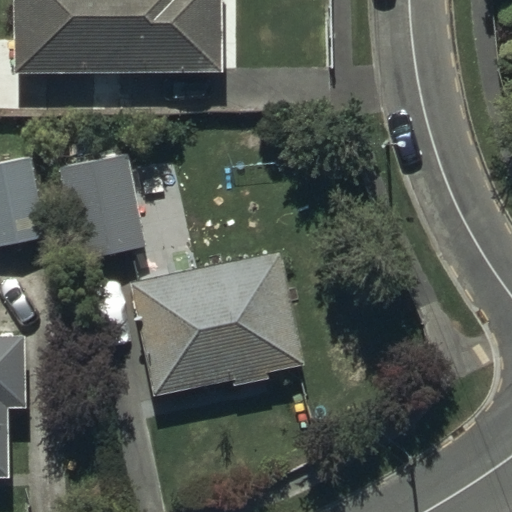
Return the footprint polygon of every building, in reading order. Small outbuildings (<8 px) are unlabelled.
[(13,0),(14,68),(220,67),(219,0),(13,0)] [(118,138),(66,150),(88,243),(140,231),(118,138)] [(0,160),(0,240),(43,236),(34,157),(0,160)] [(278,246),(130,280),(153,393),(233,376),(235,382),(267,376),(265,368),(301,361),(278,246)] [(0,477),(1,477),(1,407),(20,407),(20,334),(0,333),(0,477)]
